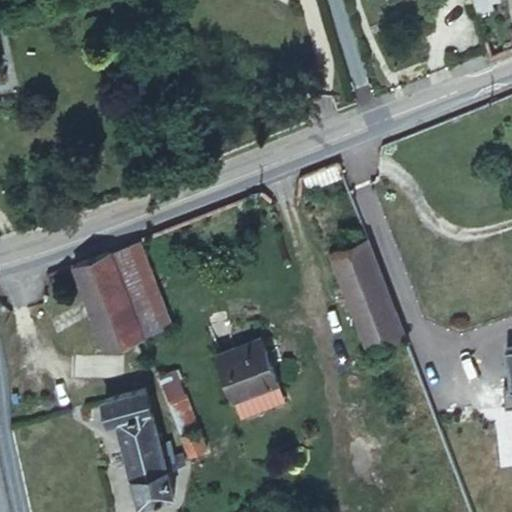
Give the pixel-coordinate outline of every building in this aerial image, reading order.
[(476,0),(479,9),(494,5),(492,0),(476,0)] [(405,334),(368,237),(331,251),(368,348),(405,334)] [(143,334),(111,249),(73,263),(105,348),(143,334)] [(284,401),(260,333),(215,351),(240,418),(284,401)] [(511,345),(506,347),(510,386),(503,387),(505,406),(511,405),(511,345)] [(446,441),(411,350),(351,373),(386,465),(446,441)] [(158,375),(167,398),(183,392),(174,368),(158,375)] [(161,442),(146,386),(104,398),(109,420),(117,418),(133,475),(141,501),(174,492),(168,467),(177,465),(171,439),(161,442)] [(204,449),(196,428),(180,434),(188,455),(204,449)]
